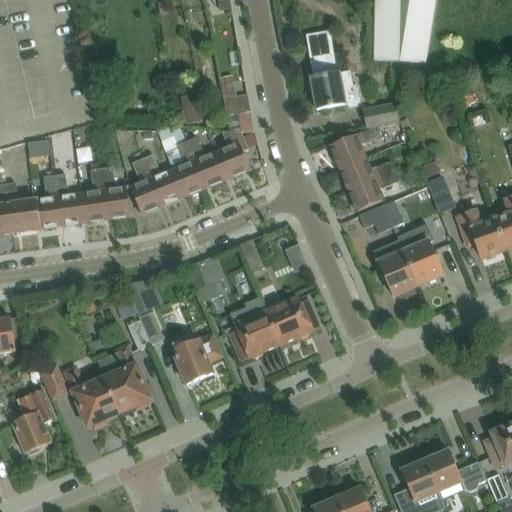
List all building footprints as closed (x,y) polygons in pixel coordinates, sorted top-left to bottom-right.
[(426,66),(436,0),(373,0),(372,62),(426,66)] [(336,76),(329,34),(305,38),(310,69),(320,67),(322,79),(336,76)] [(322,79),(320,67),(310,69),(312,81),(309,81),(315,112),(346,106),(349,109),(356,108),(359,103),(357,90),(353,89),(350,73),(336,76),(322,79)] [(248,114),(245,98),(224,101),(228,116),(248,114)] [(361,113),(365,130),(396,124),(393,106),(361,113)] [(253,135),(248,114),(228,116),(231,134),(234,134),(241,134),(253,135)] [(377,140),(373,129),(329,148),(337,169),(363,158),(359,148),(377,140)] [(218,155),(228,180),(250,172),(242,153),(248,151),(241,134),(234,134),(231,134),(222,134),(229,150),(218,155)] [(225,182),(228,180),(218,155),(214,156),(203,161),(195,140),(185,144),(204,191),(225,182)] [(204,191),(185,144),(176,148),(184,169),(174,173),(170,174),(181,200),(204,191)] [(152,158),(142,162),(161,208),(181,200),(170,174),(160,178),(152,158)] [(347,193),(394,172),(390,163),(369,172),(363,158),(337,169),(339,172),(347,193)] [(161,208),(142,162),(132,166),(141,186),(130,191),(140,217),(161,208)] [(394,172),(398,182),(413,176),(409,166),(396,171),(394,172)] [(111,170),(100,171),(107,221),(130,218),(126,191),(114,192),(111,170)] [(107,221),(100,171),(90,173),(93,195),(79,197),(83,225),(86,224),(107,221)] [(398,182),(394,172),(347,193),(356,213),(382,202),(377,191),(398,182)] [(64,177),(53,178),(60,228),(83,225),(79,197),(66,199),(64,177)] [(60,228),(53,178),(43,179),(46,202),(35,203),(39,231),(60,228)] [(440,179),(431,183),(425,186),(438,215),(450,209),(444,196),(447,194),(440,179)] [(13,185),(4,186),(5,195),(15,193),(13,185)] [(509,215),(495,220),(506,252),(511,250),(511,198),(504,201),(509,215)] [(393,202),(383,207),(392,229),(402,224),(393,202)] [(39,231),(35,203),(7,206),(11,235),(35,232),(39,231)] [(0,236),(11,235),(7,206),(0,207),(0,236)] [(383,207),(376,209),(357,217),(363,231),(373,226),(377,235),(392,229),(383,207)] [(506,252),(495,220),(480,225),(475,212),(457,218),(465,242),(474,239),(481,261),(486,259),(487,262),(494,259),(494,257),(506,252)] [(441,277),(431,253),(427,244),(432,242),(425,227),(397,240),(398,243),(418,287),(441,277)] [(263,268),(252,242),(238,247),(250,274),(263,268)] [(418,287),(398,243),(373,253),(393,298),(418,287)] [(207,286),(198,265),(186,269),(196,291),(207,286)] [(280,347),(267,314),(261,299),(244,306),(245,310),(230,316),(248,360),(251,359),(255,361),(262,358),(263,354),(280,347)] [(298,301),(267,314),(280,347),(298,339),(302,341),(308,339),(309,334),(311,333),(298,301)] [(138,318),(139,321),(150,346),(163,340),(152,313),(138,318)] [(20,320),(10,321),(13,341),(24,340),(20,320)] [(10,321),(0,322),(0,355),(15,354),(13,341),(10,321)] [(150,346),(139,321),(127,326),(137,351),(150,346)] [(212,375),(208,364),(221,359),(212,337),(199,342),(198,342),(185,347),(182,342),(172,346),(177,357),(175,357),(177,360),(175,361),(186,387),(187,386),(191,388),(198,385),(200,380),(212,375)] [(116,351),(118,355),(97,364),(104,380),(119,416),(134,409),(136,413),(147,408),(146,404),(150,402),(127,346),(116,351)] [(54,367),(39,374),(52,404),(67,397),(54,367)] [(104,422),(119,416),(104,380),(83,388),(75,369),(64,373),(87,429),(92,427),(93,431),(106,426),(104,422)] [(43,392),(17,403),(24,420),(11,425),(25,456),(29,454),(30,457),(39,453),(38,450),(50,445),(43,427),(55,421),(43,392)] [(511,426),(491,435),(495,446),(487,449),(496,470),(511,463),(511,426)] [(458,473),(449,453),(437,458),(434,456),(429,458),(427,463),(425,464),(438,495),(461,484),(465,492),(471,494),(477,492),(479,486),(486,483),(478,464),(458,473)] [(430,511),(443,506),(438,495),(425,464),(423,465),(419,463),(414,465),(413,468),(401,473),(409,491),(394,497),(400,511),(409,511),(417,509),(417,511),(430,511)] [(498,477),(487,481),(496,504),(508,500),(498,477)] [(338,500),(336,501),(340,511),(369,511),(360,491),(348,496),(345,494),(340,496),(338,500)] [(340,511),(336,501),(334,502),(330,500),(326,502),(324,506),(313,511),(312,511),(340,511)]
